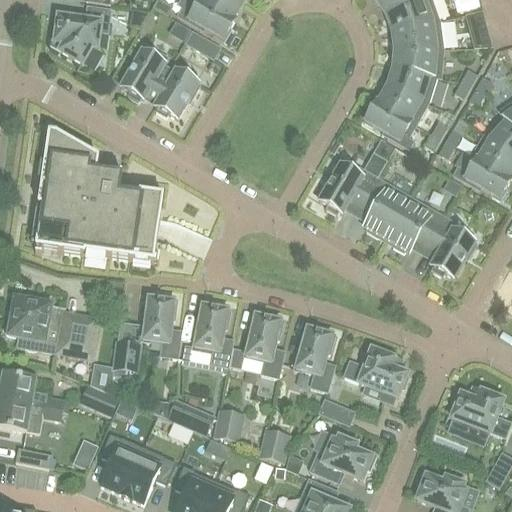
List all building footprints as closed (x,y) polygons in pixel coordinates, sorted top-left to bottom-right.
[(87,0),(87,6),(110,9),(111,0),(87,0)] [(243,6),(234,0),(196,0),(195,2),(235,25),(235,24),(234,23),(241,11),(240,11),(243,6)] [(381,0),(378,3),(381,8),(380,9),(387,19),(426,0),(381,0)] [(440,25),(431,0),(426,0),(387,19),(387,20),(391,18),(395,30),(396,30),(398,35),(440,25)] [(174,11),(158,2),(153,11),(169,20),(174,11)] [(235,25),(195,2),(188,15),(182,12),(178,20),(200,33),(202,30),(222,41),(221,43),(224,45),(231,34),(230,34),(235,25)] [(108,37),(111,13),(88,10),(86,24),(58,20),(57,32),(53,31),(50,50),(82,68),(92,51),(97,52),(100,36),(108,37)] [(444,53),(440,25),(398,35),(399,41),(398,41),(399,54),(444,53)] [(488,34),(473,37),(477,52),(493,52),(488,34)] [(215,49),(193,36),(187,47),(209,60),(215,49)] [(166,81),(171,72),(164,69),(168,62),(144,47),(132,66),(135,68),(121,91),(130,96),(128,99),(139,106),(141,102),(144,104),(146,101),(156,107),(170,84),(166,81)] [(442,82),(444,53),(399,54),(393,73),(442,82)] [(201,89),(176,74),(176,75),(171,72),(166,81),(170,84),(156,107),(157,107),(155,111),(158,112),(156,116),(168,122),(169,119),(177,123),(191,100),(193,102),(201,89)] [(437,82),(442,83),(442,82),(393,73),(390,84),(391,85),(389,90),(429,108),(437,82)] [(478,79),(469,74),(462,86),(471,91),(478,79)] [(485,98),(492,86),(484,81),(477,93),(485,98)] [(464,103),(471,91),(462,86),(455,98),(464,103)] [(416,129),(429,108),(389,90),(386,96),(385,95),(379,107),(377,106),(416,129)] [(478,111),(485,98),(477,93),(470,106),(478,111)] [(409,142),(416,129),(377,106),(371,116),(370,115),(364,126),(373,131),(374,129),(389,137),(387,141),(409,154),(414,145),(409,142)] [(511,106),(500,115),(511,129),(511,106)] [(511,129),(500,115),(499,116),(502,119),(484,139),(511,160),(511,129)] [(441,143),(448,131),(439,126),(432,138),(441,143)] [(462,139),(453,134),(446,146),(455,151),(462,139)] [(99,164),(57,140),(49,138),(39,210),(43,211),(37,252),(85,260),(86,259),(154,268),(163,201),(119,197),(122,177),(97,173),(99,164)] [(434,155),(441,143),(432,138),(425,150),(434,155)] [(511,160),(484,139),(471,161),(511,184),(511,183),(510,182),(511,181),(511,178),(511,160)] [(448,164),(455,151),(446,146),(439,159),(448,164)] [(361,211),(378,182),(342,161),(331,180),(333,182),(320,205),(328,210),(326,214),(337,221),(340,217),(342,218),(350,205),(361,211)] [(511,184),(471,161),(464,174),(459,171),(454,179),(476,192),(478,189),(493,197),(491,200),(500,205),(507,193),(506,193),(511,184)] [(387,244),(411,201),(378,182),(361,211),(372,218),(364,231),(387,244)] [(428,250),(445,221),(411,201),(387,244),(409,257),(417,244),(428,250)] [(458,237),(462,230),(445,221),(428,250),(439,257),(431,270),(434,271),(431,275),(443,282),(445,278),(454,283),(467,259),(470,261),(477,248),(458,237)] [(175,325),(177,308),(178,304),(163,302),(163,304),(149,303),(146,329),(144,329),(142,345),(151,346),(151,345),(163,347),(162,360),(179,362),(182,335),(172,334),(173,324),(175,325)] [(66,316),(66,313),(51,310),(16,303),(9,340),(20,342),(17,352),(54,359),(95,366),(103,322),(66,316)] [(228,334),(232,313),(217,310),(216,313),(203,310),(198,337),(196,336),(193,352),(202,354),(203,353),(214,355),(212,368),(229,371),(234,345),(223,343),(225,333),(228,334)] [(279,345),(284,324),(270,321),(269,323),(256,320),(250,346),(248,346),(244,362),(253,364),(253,362),(265,365),(262,378),(279,382),(285,356),(274,353),(277,344),(279,345)] [(330,359),(336,339),(321,334),(321,337),(308,333),(300,359),(298,358),(294,374),(303,377),(303,375),(315,379),(311,392),(328,396),(335,370),(325,367),(327,358),(330,359)] [(140,350),(117,347),(114,373),(137,376),(140,350)] [(365,371),(350,366),(344,381),(385,397),(382,405),(393,409),(396,401),(398,402),(402,392),(404,393),(409,381),(406,380),(407,378),(398,374),(402,365),(372,353),(365,371)] [(36,382),(3,377),(0,392),(0,403),(31,409),(31,408),(36,382)] [(110,422),(118,404),(88,391),(81,409),(110,422)] [(505,442),(511,426),(497,420),(504,403),(474,391),(470,400),(461,397),(460,399),(458,398),(453,410),(455,411),(451,420),(453,421),(450,429),(461,433),(464,426),(505,442)] [(45,400),(43,410),(43,411),(63,414),(65,403),(45,400)] [(61,424),(63,414),(43,411),(43,410),(31,408),(31,409),(0,403),(0,430),(27,435),(29,421),(42,423),(42,421),(61,424)] [(349,414),(325,404),(320,417),(344,427),(349,414)] [(214,421),(177,406),(169,423),(207,439),(214,421)] [(244,420),(220,416),(215,441),(239,446),(244,420)] [(290,441),(267,436),(261,461),(284,466),(290,441)] [(121,500),(137,462),(116,453),(120,443),(108,437),(99,460),(110,465),(99,490),(121,499),(120,500),(121,500)] [(370,476),(377,459),(356,450),(357,449),(339,441),(337,446),(333,444),(326,459),(318,455),(309,476),(331,485),(336,474),(362,485),(367,474),(370,476)] [(54,458),(19,452),(16,466),(51,472),(54,458)] [(143,508),(153,484),(165,489),(175,466),(163,461),(158,471),(137,462),(121,500),(131,504),(132,504),(143,508)] [(499,491),(511,469),(500,462),(487,484),(499,491)] [(204,511),(215,487),(193,478),(194,475),(183,470),(173,493),(184,498),(178,511),(204,511)] [(446,483),(424,475),(418,492),(422,493),(417,504),(438,511),(467,511),(461,510),(467,495),(463,493),(465,489),(446,482),(446,483)] [(347,511),(326,503),(331,492),(310,483),(296,511),(347,511)] [(243,511),(249,499),(237,494),(236,496),(215,487),(204,511),(243,511)] [(267,511),(270,505),(258,501),(253,511),(267,511)]
